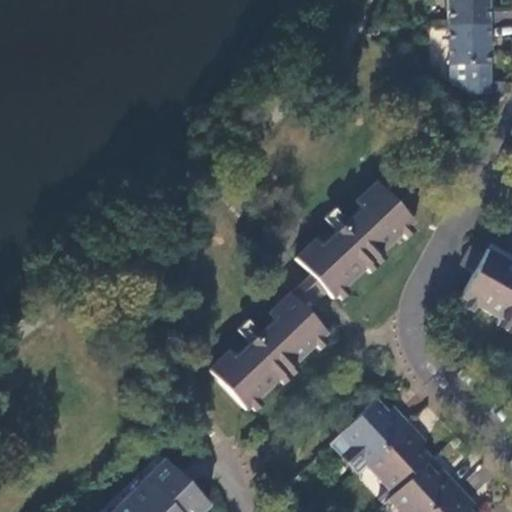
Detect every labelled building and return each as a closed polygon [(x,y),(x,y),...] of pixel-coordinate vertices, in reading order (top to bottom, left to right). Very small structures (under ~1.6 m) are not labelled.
[(447,0),(447,26),(489,26),(488,0),(447,0)] [(489,26),(447,26),(447,66),(465,66),(465,93),(469,95),(490,95),(489,26)] [(273,320),(233,357),(227,351),(206,370),(243,411),(325,334),(305,311),(315,302),(324,293),(331,300),(412,222),(375,182),(354,202),(360,208),(321,245),(314,239),(293,259),(308,275),(300,283),(267,313),(273,320)] [(470,247),(462,260),(474,268),(459,295),(511,324),(511,271),(510,270),(511,265),(511,264),(486,249),(483,254),(470,247)] [(368,462),(410,422),(398,410),(392,416),(376,400),(329,444),(357,472),(368,462)] [(425,463),(431,458),(415,441),(421,435),(410,422),(368,462),(396,491),(425,463)] [(201,511),(209,505),(184,481),(163,460),(110,511),(201,511)] [(406,511),(432,511),(459,487),(448,475),(442,481),(425,463),(396,491),(391,496),(406,511)] [(471,511),(466,506),(471,501),(459,487),(432,511),(471,511)]
